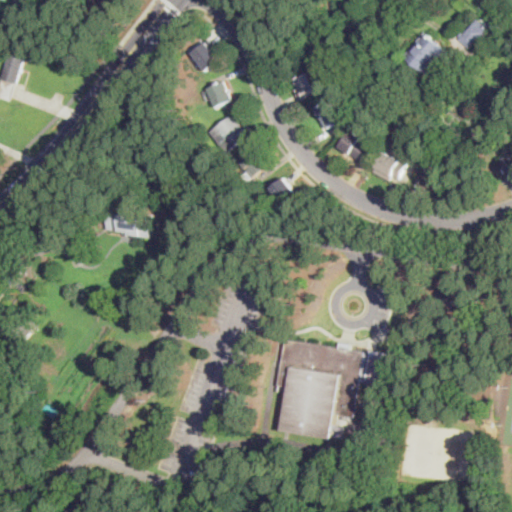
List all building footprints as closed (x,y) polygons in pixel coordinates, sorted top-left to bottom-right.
[(70,0),(69,8),(59,7),(59,11),(52,10),(53,5),(46,3),(46,0),(70,0)] [(125,0),(117,15),(113,12),(110,18),(99,12),(102,7),(91,0),(125,0)] [(474,15),(468,22),(464,19),(471,12),(474,15)] [(492,30),(484,39),(481,36),(471,48),(461,39),(479,18),(492,30)] [(451,58),(447,64),(443,61),(431,76),(407,55),(427,32),(452,52),(449,56),(451,58)] [(226,58),(209,71),(195,52),(213,39),(226,58)] [(23,69),(19,82),(18,81),(5,77),(3,76),(15,44),(30,50),(23,69)] [(326,89),(302,101),(296,88),(300,85),(297,79),(317,70),(326,89)] [(13,98),(12,100),(0,95),(0,89),(5,77),(18,81),(13,98)] [(235,100),(218,107),(210,87),(227,80),(235,100)] [(373,96),(370,100),(364,97),(367,92),(373,96)] [(330,128),(330,129),(318,107),(335,98),(347,119),(330,128)] [(233,116),(240,126),(242,125),(251,137),(235,149),(218,127),(233,116)] [(370,149),(363,160),(342,147),(353,130),(364,137),(363,139),(373,145),(370,149)] [(412,158),(402,178),(395,175),(392,180),(376,172),(389,146),(412,158)] [(262,173),(255,178),(241,159),(256,148),(270,167),(262,173)] [(511,174),(510,175),(503,159),(511,154),(511,174)] [(434,170),(445,173),(441,192),(423,187),(427,171),(433,173),(434,170)] [(299,193),(285,203),(273,188),(287,177),(299,193)] [(157,213),(153,238),(141,236),(141,234),(131,233),(130,235),(124,234),(125,231),(109,229),(110,221),(112,207),(157,213)] [(475,292),(473,304),(441,299),(443,287),(475,292)] [(34,332),(26,342),(19,337),(16,341),(0,328),(0,306),(3,302),(30,324),(28,327),(34,332)] [(287,339),(341,347),(342,345),(353,347),(352,349),(367,351),(357,417),(338,414),(334,439),(285,431),(292,387),(280,385),(287,339)] [(27,363),(20,357),(26,351),(32,357),(27,363)]
